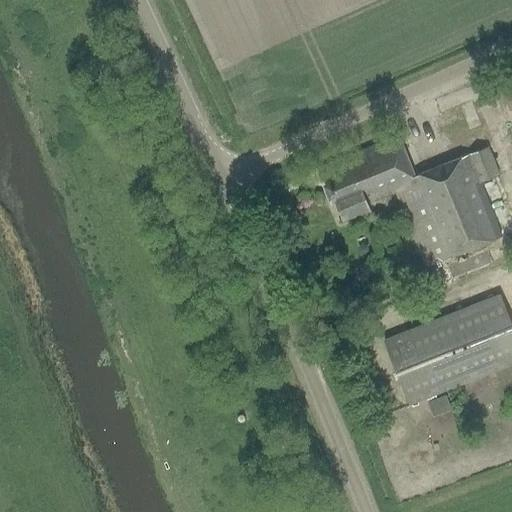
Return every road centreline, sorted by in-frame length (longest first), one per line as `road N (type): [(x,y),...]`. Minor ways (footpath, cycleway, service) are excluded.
road 1 (unclassified): [(364,511),(220,177)]
road 2 (unclassified): [(220,177),(511,49)]
road 3 (unclassified): [(220,177),(138,0)]
